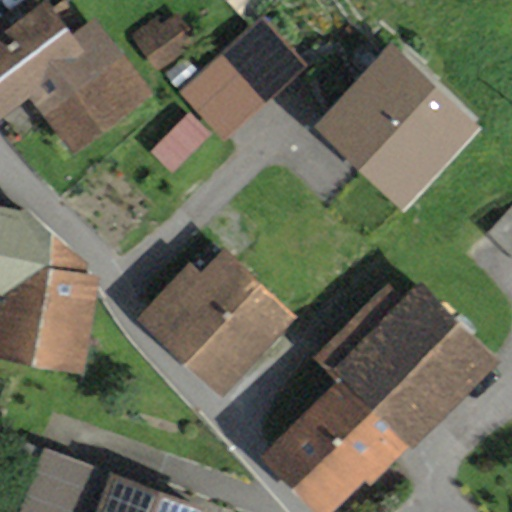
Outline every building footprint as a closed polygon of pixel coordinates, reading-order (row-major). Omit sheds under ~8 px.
[(47,2),(0,36),(0,126),(31,103),(71,156),(151,97),(95,21),(73,37),(47,2)] [(197,42),(177,15),(163,25),(157,18),(131,37),(157,72),(197,42)] [(264,16),(180,94),(225,143),(310,66),(264,16)] [(35,217),(0,209),(0,361),(86,375),(99,281),(35,217)] [(188,264),(136,317),(221,400),(296,324),(225,254),(202,277),(188,264)] [(338,385),(261,460),(312,511),(336,511),(365,484),(370,490),(499,365),(421,285),(405,300),(391,286),(314,361),(338,385)] [(92,511),(107,472),(44,449),(21,511),(92,511)] [(208,511),(112,476),(98,511),(208,511)]
